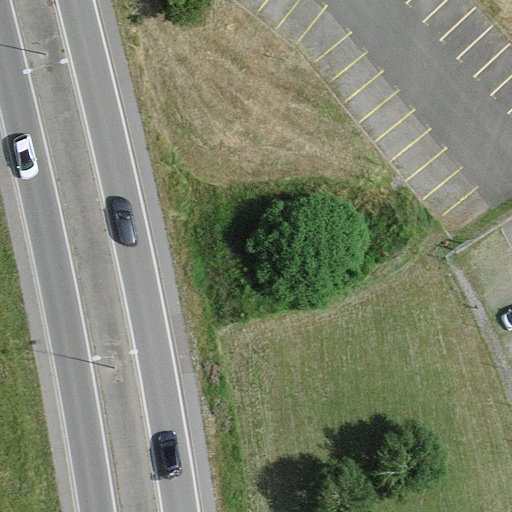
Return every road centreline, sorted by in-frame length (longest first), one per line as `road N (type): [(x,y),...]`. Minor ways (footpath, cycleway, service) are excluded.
road 1 (secondary): [(178,511),(130,211),(76,0)]
road 2 (secondary): [(0,32),(85,415),(97,511)]
